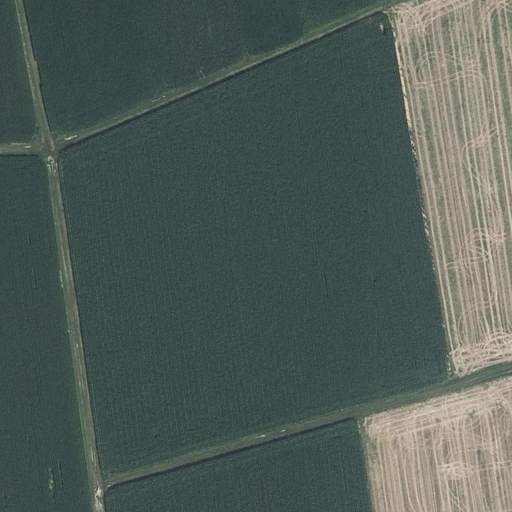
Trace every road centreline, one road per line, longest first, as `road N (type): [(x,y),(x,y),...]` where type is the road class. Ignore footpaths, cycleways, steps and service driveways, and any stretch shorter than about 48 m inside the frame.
road 1 (track): [(20,0),(61,222),(99,511)]
road 2 (track): [(511,367),(95,486)]
road 3 (track): [(396,0),(70,143),(0,151)]
